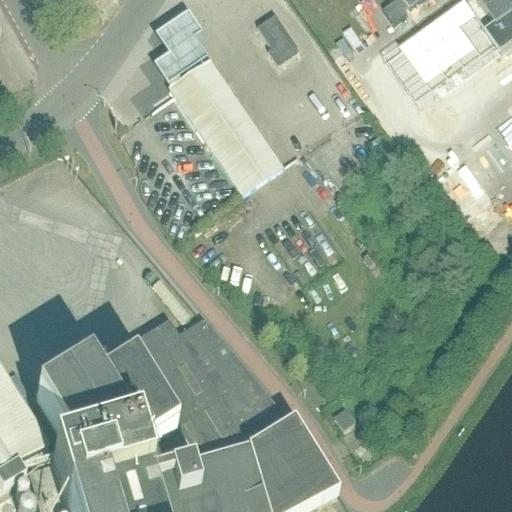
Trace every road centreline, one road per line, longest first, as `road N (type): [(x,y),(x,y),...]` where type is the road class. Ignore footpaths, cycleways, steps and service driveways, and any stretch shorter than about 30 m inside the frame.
road 1 (unclassified): [(361,508),(149,242),(69,103)]
road 2 (unclassified): [(69,103),(147,0)]
